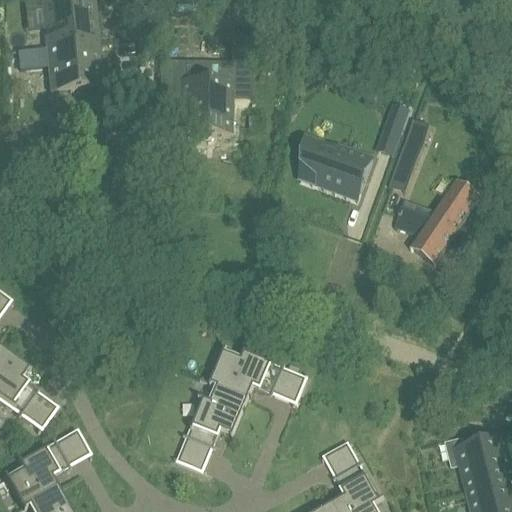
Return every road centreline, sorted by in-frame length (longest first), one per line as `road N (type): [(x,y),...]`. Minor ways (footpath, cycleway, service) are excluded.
road 1 (residential): [(0,233),(85,242),(511,393)]
road 2 (residential): [(148,494),(106,448),(77,394),(72,350)]
